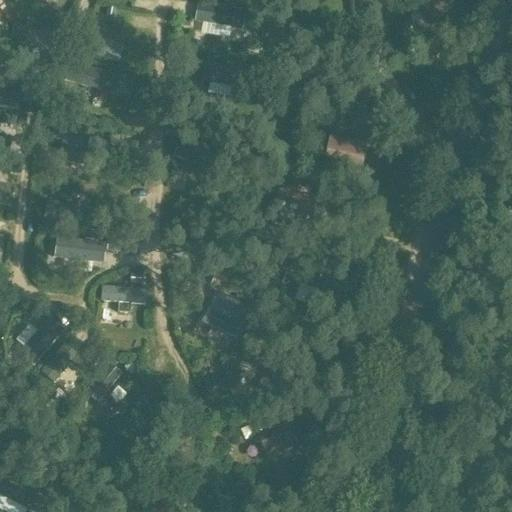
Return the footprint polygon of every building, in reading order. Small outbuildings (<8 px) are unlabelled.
[(429,29),(459,4),(456,0),(405,0),(429,29)] [(198,5),(195,21),(239,29),(242,13),(198,5)] [(106,9),(105,17),(113,18),(115,11),(106,9)] [(13,24),(11,34),(26,38),(28,29),(13,24)] [(82,35),(77,53),(118,64),(123,46),(82,35)] [(189,42),(188,51),(201,53),(202,44),(189,42)] [(63,64),(58,81),(99,92),(104,74),(63,64)] [(206,65),(202,81),(246,90),(249,74),(206,65)] [(0,93),(0,107),(18,111),(21,98),(0,93)] [(199,109),(198,118),(210,120),(212,112),(199,109)] [(53,130),(50,143),(59,145),(62,132),(53,130)] [(366,144),(330,135),(321,171),(357,180),(366,144)] [(0,138),(0,156),(7,157),(10,140),(0,138)] [(179,142),(174,160),(219,171),(223,154),(179,142)] [(61,147),(58,162),(101,170),(104,155),(61,147)] [(171,166),(168,179),(177,181),(180,168),(171,166)] [(0,191),(0,204),(7,206),(10,194),(0,191)] [(273,199),(265,226),(292,234),(300,207),(273,199)] [(47,204),(44,220),(81,226),(84,210),(47,204)] [(86,230),(84,239),(96,241),(98,232),(86,230)] [(270,235),(269,243),(278,244),(279,236),(270,235)] [(57,241),(55,259),(102,265),(105,247),(57,241)] [(294,261),(289,273),(297,276),(302,264),(294,261)] [(198,269),(194,279),(209,284),(213,274),(198,269)] [(131,276),(130,283),(140,284),(140,276),(131,276)] [(320,277),(305,317),(311,319),(332,326),(336,314),(338,315),(343,301),(341,300),(346,287),(326,279),(320,277)] [(101,288),(100,302),(144,306),(145,291),(101,288)] [(217,295),(203,324),(235,340),(249,311),(217,295)] [(34,311),(22,312),(23,321),(35,319),(34,311)] [(49,320),(19,355),(33,367),(63,332),(49,320)] [(65,345),(41,374),(53,384),(69,366),(82,377),(91,366),(78,355),(65,345)] [(109,364),(84,393),(97,404),(121,374),(109,364)] [(138,365),(128,365),(129,375),(139,374),(138,365)] [(275,365),(270,376),(265,374),(258,391),(283,401),(294,372),(275,365)] [(232,389),(228,397),(240,402),(243,394),(232,389)] [(255,432),(265,459),(298,447),(288,420),(255,432)] [(2,480),(0,483),(0,497),(28,511),(39,511),(45,502),(2,480)] [(246,486),(245,493),(260,496),(262,489),(246,486)]
